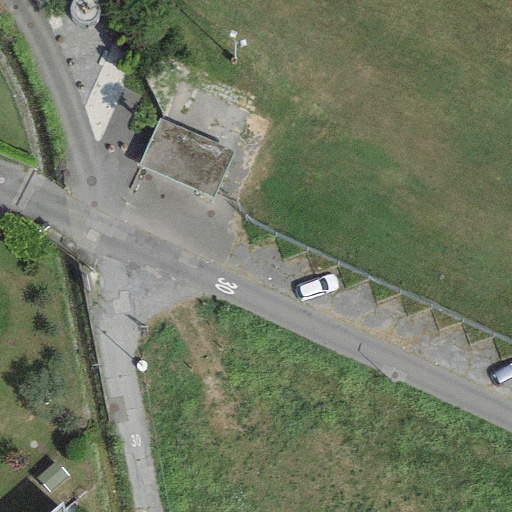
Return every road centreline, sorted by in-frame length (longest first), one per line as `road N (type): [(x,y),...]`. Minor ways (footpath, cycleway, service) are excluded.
road 1 (unclassified): [(77,218),(511,424)]
road 2 (residential): [(141,511),(77,218)]
